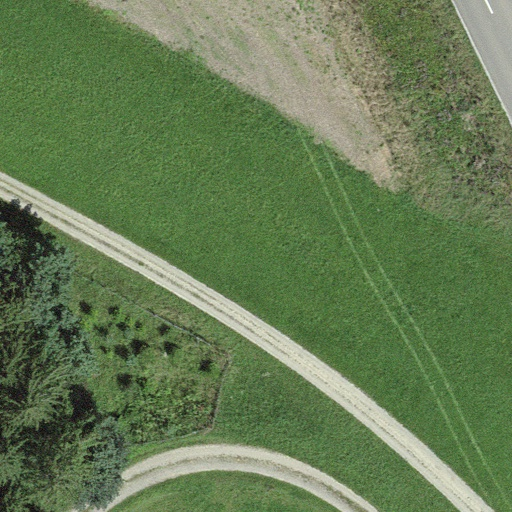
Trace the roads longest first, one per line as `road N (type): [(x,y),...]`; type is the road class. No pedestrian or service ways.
road 1 (track): [(465,511),(328,388),(186,298),(0,197)]
road 2 (track): [(353,511),(257,462),(169,470),(85,511)]
